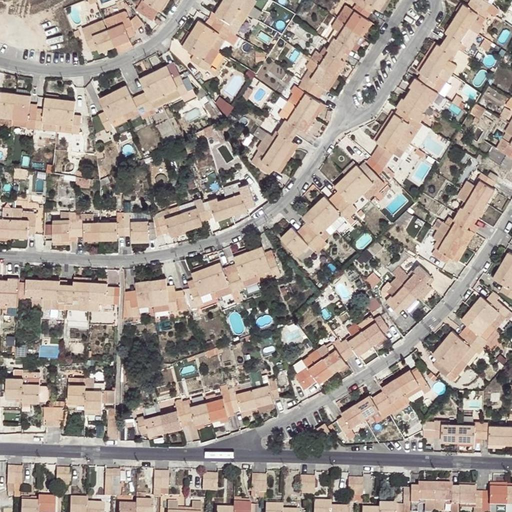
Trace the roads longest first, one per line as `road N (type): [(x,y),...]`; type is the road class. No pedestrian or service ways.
road 1 (residential): [(341,124),(292,203),(226,247),(157,265),(0,262)]
road 2 (residential): [(216,452),(270,436),(426,338),(511,219)]
road 3 (residential): [(511,464),(216,452)]
road 4 (residential): [(191,0),(150,54),(91,76),(0,62)]
road 5 (residential): [(216,452),(0,451)]
road 6 (residential): [(432,0),(432,20),(368,115),(341,124)]
road 7 (residential): [(422,0),(345,98),(341,124)]
